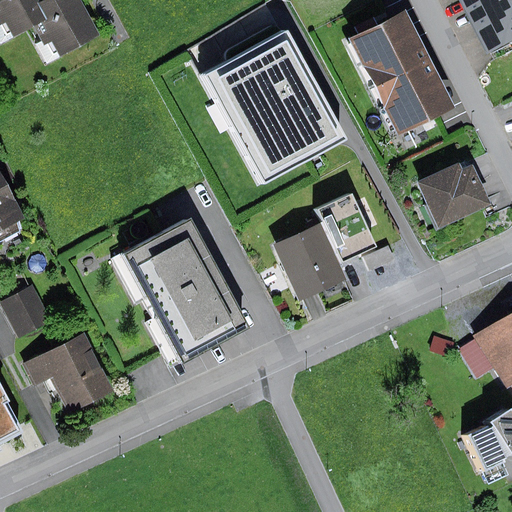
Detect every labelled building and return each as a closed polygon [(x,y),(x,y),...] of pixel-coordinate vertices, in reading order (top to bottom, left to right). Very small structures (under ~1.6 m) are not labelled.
[(0,0),(0,21),(6,33),(24,23),(34,18),(26,3),(31,0),(0,0)] [(31,0),(26,3),(34,18),(24,23),(35,45),(44,41),(53,56),(92,36),(73,0),(31,0)] [(511,0),(477,0),(502,49),(511,44),(511,0)] [(391,11),(335,39),(360,87),(415,58),(391,11)] [(271,33),(198,76),(255,173),(328,130),(271,33)] [(415,58),(360,87),(385,136),(441,107),(415,58)] [(446,167),(414,181),(432,225),(478,206),(464,174),(451,179),(446,167)] [(0,191),(0,237),(19,228),(0,191)] [(317,216),(322,227),(340,267),(376,251),(353,200),(317,216)] [(179,220),(116,254),(173,360),(236,326),(179,220)] [(322,227),(276,248),(300,304),(346,284),(340,267),(322,227)] [(27,290),(0,303),(0,304),(16,335),(43,321),(27,290)] [(511,314),(473,340),(502,385),(511,378),(511,314)] [(84,334),(25,362),(34,381),(55,371),(69,402),(107,383),(84,334)] [(0,407),(0,437),(13,431),(0,407)] [(511,429),(500,411),(457,437),(478,470),(511,449),(511,429)]
